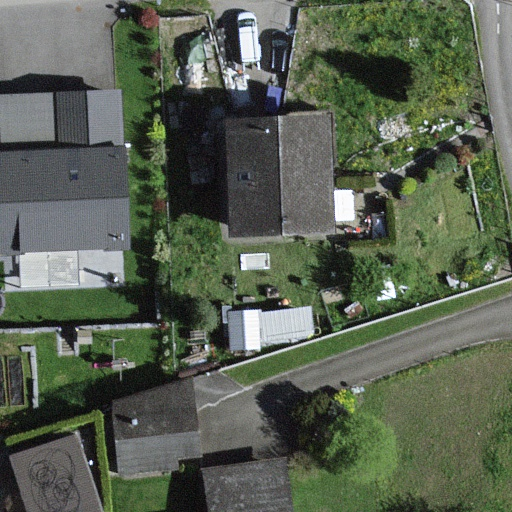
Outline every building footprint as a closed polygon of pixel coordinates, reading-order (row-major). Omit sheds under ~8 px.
[(0,230),(1,251),(124,245),(117,92),(0,97),(0,230)] [(322,121),(224,127),(231,235),(329,229),(322,121)] [(195,451),(185,391),(114,403),(126,475),(170,468),(168,455),(195,451)] [(93,511),(72,442),(14,460),(30,511),(93,511)] [(287,511),(281,463),(209,472),(214,511),(287,511)]
